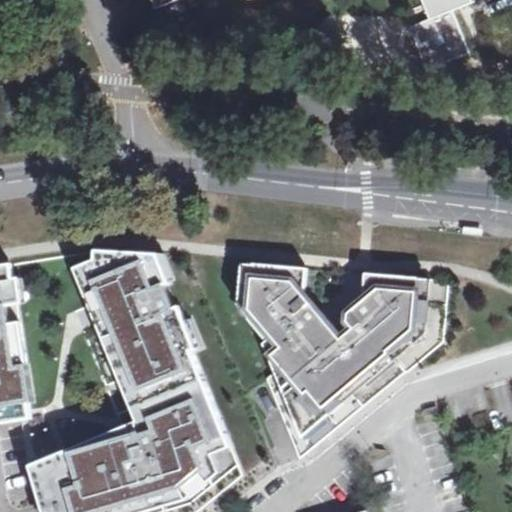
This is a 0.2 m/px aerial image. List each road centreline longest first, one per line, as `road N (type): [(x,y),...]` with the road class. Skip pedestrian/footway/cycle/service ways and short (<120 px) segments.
road 1 (tertiary): [(149,176),(232,177),(511,210)]
road 2 (residential): [(265,511),(413,394),(511,362)]
road 3 (residential): [(84,0),(149,176)]
road 4 (tertiary): [(0,188),(149,176)]
